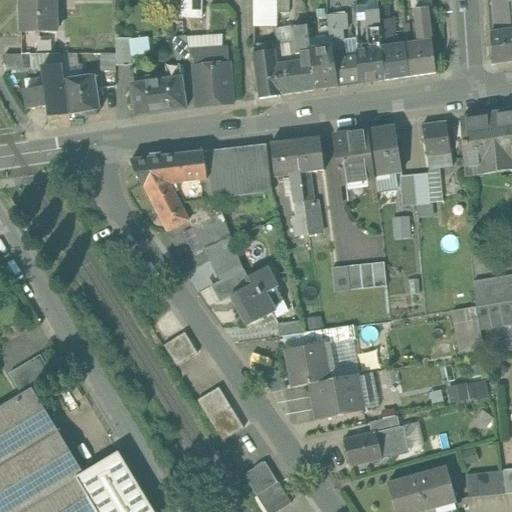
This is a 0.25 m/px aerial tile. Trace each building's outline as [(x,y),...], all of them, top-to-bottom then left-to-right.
[(20,0),(21,33),(56,32),(55,0),(20,0)] [(203,0),(179,0),(180,17),(203,18),(203,0)] [(253,0),(254,27),(276,27),(276,13),(275,0),(253,0)] [(288,0),(275,0),(276,13),(288,13),(288,0)] [(508,0),(494,0),(498,32),(490,33),(492,65),(511,62),(511,28),(509,3),(508,0)] [(427,6),(420,7),(420,10),(415,11),(415,17),(428,15),(427,6)] [(380,12),(366,14),(368,45),(357,45),(357,54),(359,84),(385,81),(381,48),(380,22),(380,15),(380,12)] [(346,15),(328,17),(328,19),(330,31),(343,30),(348,29),(346,15)] [(428,15),(415,17),(418,43),(407,45),(410,77),(435,73),(428,15)] [(322,17),(305,18),(306,26),(308,39),(325,38),(322,17)] [(305,18),(290,20),(291,27),(306,26),(305,18)] [(390,20),(380,22),(381,48),(385,81),(410,77),(407,45),(389,47),(393,37),(391,20),(390,20)] [(289,44),(272,47),(280,96),(316,91),(310,49),(308,39),(306,26),(291,27),(296,55),(300,55),(301,62),(292,63),(289,44)] [(346,56),(343,30),(330,31),(332,46),(338,87),(359,84),(357,54),(346,56)] [(187,37),(174,38),(177,61),(190,60),(189,50),(187,37)] [(135,67),(132,39),(116,39),(116,67),(135,67)] [(272,44),(254,47),(254,56),(260,99),(280,96),(272,47),(272,44)] [(332,46),(310,49),(316,91),(338,87),(332,46)] [(222,48),(189,50),(190,59),(194,59),(195,67),(228,65),(227,50),(222,48)] [(61,65),(60,54),(52,54),(54,66),(61,65)] [(21,55),(5,55),(7,71),(32,68),(30,55),(22,56),(21,55)] [(92,61),(79,63),(81,78),(64,81),(69,115),(85,113),(85,117),(97,115),(96,111),(100,110),(92,61)] [(54,66),(41,68),(44,89),(25,92),(27,110),(47,107),(49,118),(69,115),(64,81),(62,65),(61,65),(54,66)] [(167,75),(135,79),(136,85),(131,86),(136,117),(186,110),(179,65),(166,67),(167,75)] [(228,65),(195,67),(198,106),(231,104),(228,65)] [(511,112),(460,121),(465,178),(511,170),(511,112)] [(448,124),(423,127),(429,171),(447,168),(445,155),(452,154),(448,124)] [(395,128),(368,132),(374,176),(402,172),(395,128)] [(368,132),(333,137),(340,185),(375,180),(374,176),(368,132)] [(320,138),(296,141),(300,174),(304,206),(305,212),(316,210),(310,173),(324,171),(320,138)] [(296,141),(271,144),(275,177),(290,176),(294,203),(300,202),(300,207),(304,206),(300,174),(296,141)] [(267,145),(204,153),(206,179),(210,180),(217,198),(272,192),(267,145)] [(204,153),(170,157),(179,192),(206,179),(204,153)] [(142,190),(145,188),(153,204),(179,192),(170,157),(130,161),(142,190)] [(428,174),(413,175),(416,206),(431,204),(428,174)] [(413,175),(400,176),(403,207),(416,206),(413,175)] [(179,192),(153,204),(166,232),(189,221),(192,227),(192,228),(222,214),(217,198),(210,180),(206,179),(179,192)] [(304,206),(300,207),(300,202),(294,203),(296,217),(292,217),(295,237),(309,235),(305,212),(304,206)] [(316,210),(305,212),(309,235),(321,233),(318,210),(316,210)] [(222,214),(192,228),(203,249),(231,238),(222,214)] [(231,238),(203,249),(219,281),(243,269),(231,238)] [(384,263),(372,264),(375,288),(387,287),(384,263)] [(372,264),(360,265),(363,289),(375,288),(372,264)] [(360,265),(348,267),(351,291),(363,289),(360,265)] [(348,267),(332,268),(334,292),(351,291),(348,267)] [(282,300),(265,269),(247,278),(243,269),(219,281),(210,286),(219,303),(231,296),(247,325),(273,312),(270,307),(282,300)] [(511,274),(473,281),(476,307),(511,301),(511,274)] [(511,301),(476,307),(481,330),(511,325),(511,301)] [(303,321),(276,324),(278,337),(303,334),(306,334),(303,321)] [(306,334),(303,334),(305,347),(322,344),(322,346),(355,340),(353,327),(306,334)] [(198,354),(185,333),(174,339),(187,360),(198,354)] [(187,360),(174,339),(163,346),(176,367),(187,360)] [(305,347),(286,351),(293,388),(311,385),(328,381),(322,346),(322,344),(305,347)] [(40,356),(10,374),(22,394),(53,376),(40,356)] [(328,381),(311,385),(318,421),(363,412),(356,376),(328,381)] [(452,404),(489,394),(485,377),(448,388),(452,404)] [(231,408),(219,388),(208,394),(221,414),(231,408)] [(32,390),(0,409),(0,511),(154,511),(118,453),(83,474),(32,390)] [(221,414),(208,394),(198,401),(210,421),(221,414)] [(244,428),(231,408),(221,414),(233,435),(244,428)] [(492,419),(483,412),(477,421),(485,428),(492,419)] [(233,435),(221,414),(210,421),(223,441),(233,435)] [(397,417),(369,423),(372,434),(400,428),(397,417)] [(372,434),(344,441),(349,467),(387,458),(385,452),(407,447),(403,427),(400,428),(372,434)] [(278,483),(265,462),(254,469),(267,489),(268,489),(278,483)] [(446,467),(386,483),(394,511),(422,511),(456,503),(446,467)] [(267,489),(254,469),(244,475),(257,496),(267,489)] [(504,471),(467,474),(470,497),(506,493),(504,471)] [(291,503),(279,483),(278,483),(268,489),(280,510),(291,503)] [(276,511),(280,510),(268,489),(267,489),(257,496),(266,511),(276,511)]
